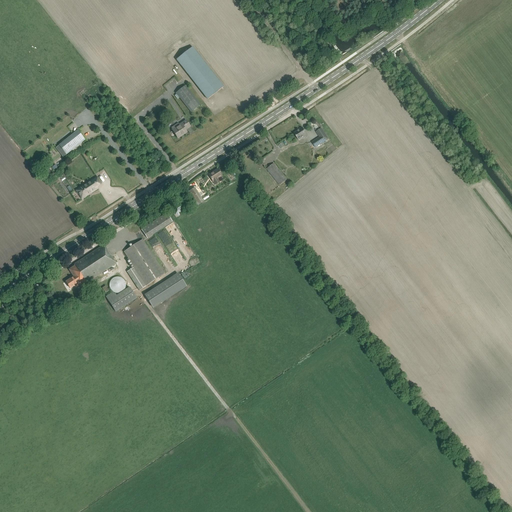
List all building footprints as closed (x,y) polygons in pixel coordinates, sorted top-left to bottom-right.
[(207,99),(223,87),(193,48),(177,60),(207,99)] [(177,93),(191,112),(201,105),(187,86),(177,93)] [(190,127),(187,122),(186,120),(172,130),(178,138),(187,132),(185,130),(190,127)] [(303,128),(294,133),(298,140),(302,138),(302,139),(307,135),(303,128)] [(328,139),(321,128),(317,132),(320,137),(312,142),(315,147),(328,139)] [(59,145),(66,155),(85,140),(79,132),(80,131),(78,130),(77,130),(59,145)] [(161,162),(158,157),(152,160),(155,165),(161,162)] [(287,180),(274,165),(268,171),(280,185),(287,180)] [(218,169),(209,175),(213,182),(215,185),(220,182),(218,179),(222,176),(218,169)] [(78,194),(82,199),(89,195),(88,194),(98,188),(97,186),(101,183),(97,177),(82,187),(82,186),(76,190),(78,194)] [(203,202),(195,188),(189,192),(197,205),(203,202)] [(141,230),(147,238),(172,222),(167,213),(141,230)] [(165,274),(145,244),(142,239),(124,252),(134,267),(127,272),(139,290),(165,274)] [(74,265),(75,266),(86,283),(116,264),(104,245),(74,265)] [(66,282),(70,288),(78,283),(80,287),(86,283),(75,266),(69,270),(74,277),(66,282)] [(179,273),(144,293),(152,307),(187,288),(179,273)] [(113,292),(114,293),(117,293),(120,293),(123,292),(124,290),(125,287),(126,284),(125,282),(123,279),(121,278),(118,277),(116,277),(114,278),(112,280),(110,282),(109,284),(110,287),(110,289),(112,291),(113,292)] [(82,288),(86,293),(91,289),(88,284),(82,288)]
